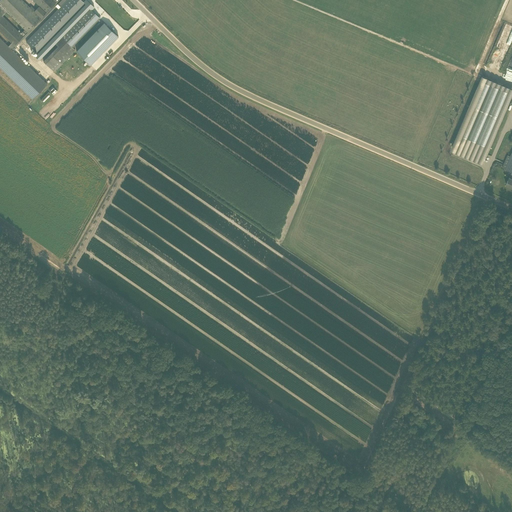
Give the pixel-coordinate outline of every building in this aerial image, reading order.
[(33,0),(39,6),(34,11),(22,0),(0,0),(0,31),(12,42),(8,46),(0,37),(0,67),(32,99),(47,84),(13,51),(17,47),(16,46),(60,0),(33,0)] [(38,53),(66,24),(85,4),(81,0),(66,0),(54,13),(26,41),(38,53)] [(54,71),(75,50),(72,46),(100,18),(89,8),(55,43),(58,46),(43,61),(54,71)] [(104,22),(76,50),(91,64),(118,36),(104,22)] [(511,92),(480,80),(452,146),(484,160),(511,95),(511,92)] [(511,151),(510,156),(508,155),(503,167),(511,171),(506,185),(511,187),(511,151)]
